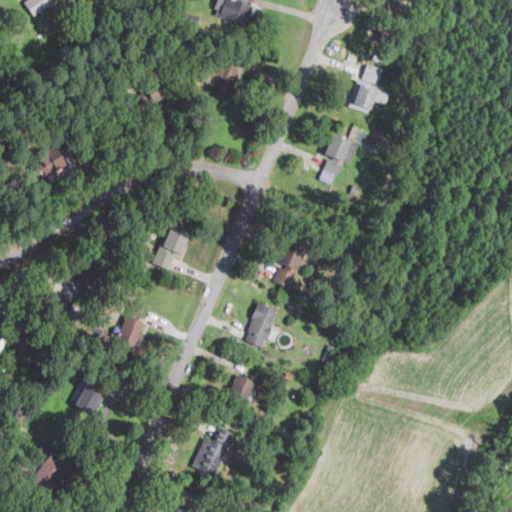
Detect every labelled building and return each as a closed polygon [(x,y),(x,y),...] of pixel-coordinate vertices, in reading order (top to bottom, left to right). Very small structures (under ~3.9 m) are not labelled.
[(22,0),(31,13),(53,0),(22,0)] [(250,8),(238,0),(216,0),(212,6),(239,24),(250,8)] [(210,87),(232,93),(240,64),(218,58),(210,87)] [(368,111),(371,99),(384,103),(387,93),(375,90),(381,67),(361,61),(349,106),(368,111)] [(151,102),(169,93),(160,75),(142,85),(151,102)] [(356,144),(334,133),(317,169),(338,180),(356,144)] [(31,151),(38,176),(62,169),(55,144),(31,151)] [(167,268),(174,250),(178,252),(186,232),(166,224),(151,261),(167,268)] [(272,279),(288,284),(301,244),(285,239),(277,263),(272,279)] [(78,276),(87,292),(105,281),(96,265),(78,276)] [(275,308),(255,301),(242,338),(262,345),(275,308)] [(111,354),(130,360),(142,319),(124,314),(111,354)] [(26,324),(6,355),(22,366),(41,335),(26,324)] [(245,399),(252,379),(234,372),(226,392),(245,399)] [(104,387),(87,378),(74,402),(91,411),(104,387)] [(203,438),(190,466),(211,476),(231,432),(218,426),(211,442),(203,438)] [(25,487),(48,498),(67,459),(45,448),(25,487)]
